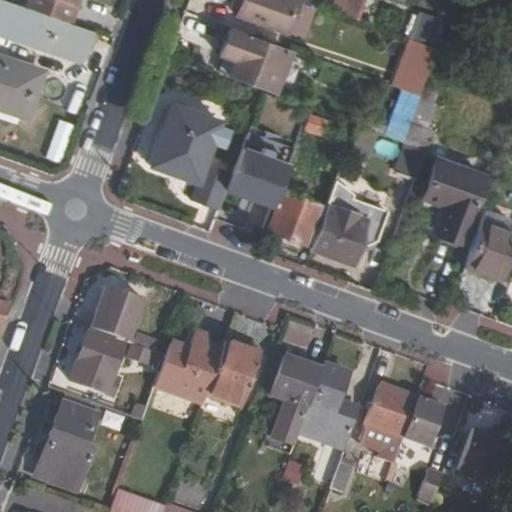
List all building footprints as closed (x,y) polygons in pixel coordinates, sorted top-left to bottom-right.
[(81,57),(91,30),(70,23),(25,7),(5,0),(0,0),(0,13),(36,26),(31,38),(81,57)] [(73,0),(27,0),(25,7),(70,23),(76,7),(72,4),(73,0)] [(283,0),(229,0),(225,13),(272,30),(283,0)] [(360,18),(365,0),(332,0),(330,9),(360,18)] [(418,11),(409,37),(435,46),(444,21),(418,11)] [(218,70),(256,85),(268,56),(258,52),(263,42),(228,30),(222,46),(226,47),(218,70)] [(410,39),(392,88),(402,92),(417,97),(435,48),(410,39)] [(0,104),(26,114),(41,70),(0,55),(0,104)] [(392,118),(407,124),(417,97),(402,92),(392,118)] [(420,98),(412,118),(430,124),(437,104),(420,98)] [(150,166),(194,182),(202,162),(217,121),(172,106),(150,166)] [(336,141),(340,127),(307,115),(302,128),(336,141)] [(371,132),(353,125),(343,151),(362,158),(371,132)] [(231,173),(225,190),(271,207),(292,148),(246,132),(231,173)] [(435,235),(458,243),(481,179),(434,160),(421,197),(446,206),(435,235)] [(189,200),(218,210),(225,190),(231,173),(202,162),(194,182),(195,182),(189,200)] [(334,177),(309,246),(352,263),(359,244),(372,248),(385,210),(363,203),(352,196),(341,185),(334,177)] [(363,203),(385,210),(389,198),(334,177),(341,185),(352,196),(363,203)] [(317,202),(280,188),(264,230),(303,245),(317,202)] [(483,210),(479,221),(504,229),(507,220),(483,210)] [(479,221),(463,264),(499,278),(503,266),(511,242),(511,232),(504,229),(479,221)] [(511,242),(503,266),(511,269),(511,242)] [(105,286),(90,328),(125,341),(140,299),(105,286)] [(68,364),(73,365),(85,333),(79,331),(68,364)] [(187,348),(170,342),(164,356),(153,387),(200,405),(202,396),(219,349),(206,345),(209,336),(195,331),(187,348)] [(85,333),(73,365),(76,366),(70,383),(110,399),(115,381),(109,379),(120,345),(85,333)] [(256,356),(222,344),(219,349),(202,396),(237,409),(256,356)] [(302,410),(319,364),(282,352),(267,397),(302,410)] [(345,374),(319,364),(302,410),(293,438),(339,456),(355,415),(334,406),(345,374)] [(398,439),(412,399),(375,386),(360,429),(362,429),(397,442),(398,439)] [(441,409),(412,399),(398,439),(427,450),(441,409)] [(36,477),(74,491),(89,451),(83,449),(94,416),(60,403),(36,477)] [(397,442),(362,429),(356,445),(377,452),(375,459),(390,465),(397,442)] [(490,482),(506,437),(491,431),(488,436),(470,429),(456,469),(490,482)] [(262,481),(276,486),(283,465),(269,460),(262,481)] [(345,493),(354,465),(339,461),(331,489),(345,493)] [(292,490),(299,471),(287,467),(280,486),(292,490)] [(429,503),(439,475),(424,470),(414,498),(429,503)] [(107,511),(157,511),(114,496),(107,511)]
